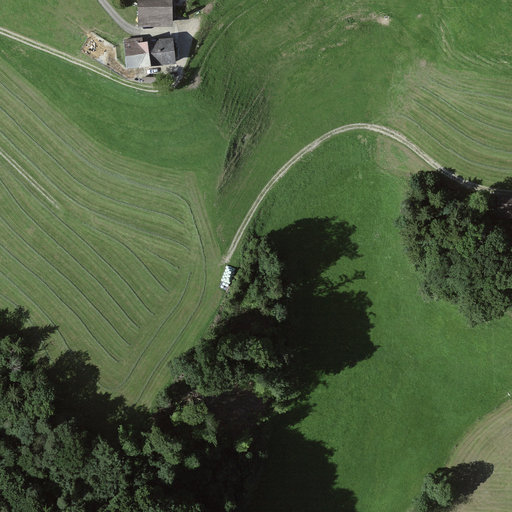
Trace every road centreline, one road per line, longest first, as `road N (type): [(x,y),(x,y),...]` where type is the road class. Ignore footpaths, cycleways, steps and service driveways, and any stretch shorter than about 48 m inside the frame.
road 1 (track): [(0,150),(113,246),(198,274),(230,252),(276,176),(344,126),(387,132),(461,183),(511,193)]
road 2 (track): [(183,33),(177,81),(157,90),(0,31)]
